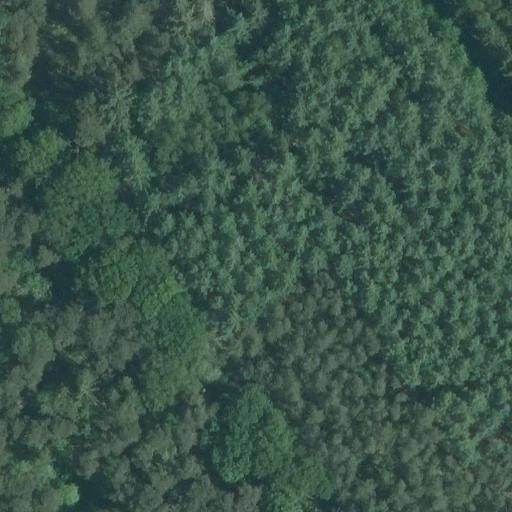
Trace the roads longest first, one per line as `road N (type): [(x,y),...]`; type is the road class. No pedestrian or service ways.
road 1 (track): [(0,185),(234,511)]
road 2 (track): [(511,110),(429,0)]
